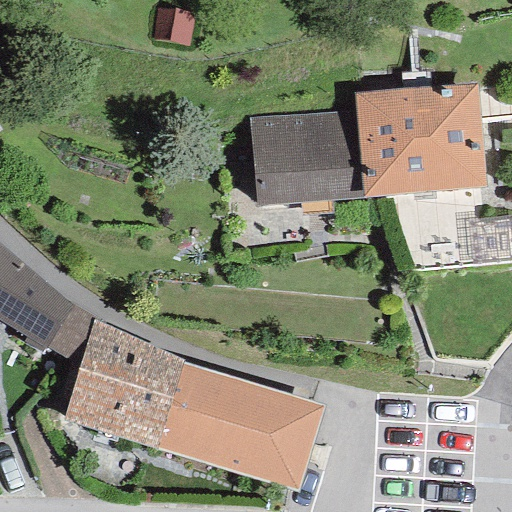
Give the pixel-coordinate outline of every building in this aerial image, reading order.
[(191,13),(156,9),(152,41),(187,46),(191,13)] [(478,85),(352,94),(353,109),(359,199),(485,190),(478,85)] [(253,206),(359,199),(353,109),(246,117),(253,206)] [(71,306),(0,248),(0,323),(43,351),(47,347),(79,365),(92,320),(71,306)] [(183,360),(92,320),(79,365),(61,421),(155,449),(181,364),(183,360)] [(323,407),(181,364),(155,449),(298,492),(323,407)]
